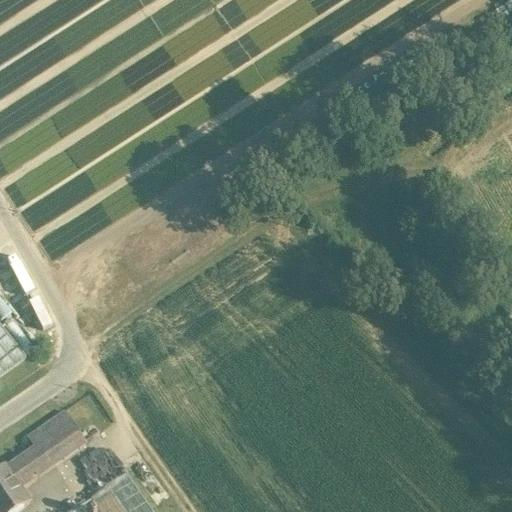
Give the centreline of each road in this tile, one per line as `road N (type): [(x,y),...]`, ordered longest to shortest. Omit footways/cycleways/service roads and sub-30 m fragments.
road 1 (unclassified): [(0,206),(69,336),(50,378),(0,413)]
road 2 (track): [(69,336),(192,511)]
